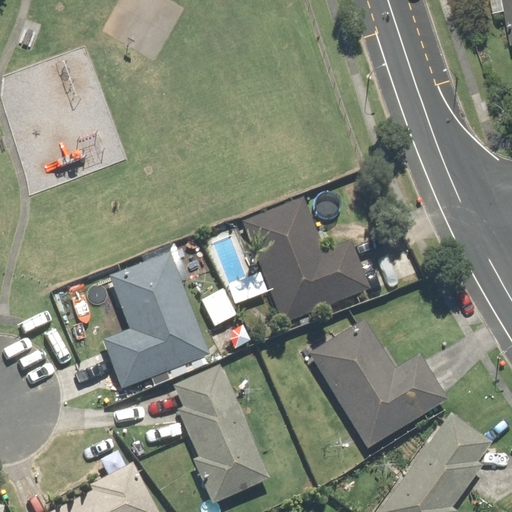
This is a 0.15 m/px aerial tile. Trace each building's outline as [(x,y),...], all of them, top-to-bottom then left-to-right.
[(511,50),(511,0),(500,0),(509,51),(511,50)] [(321,255),(299,200),(238,225),(282,331),(365,297),(344,246),(321,255)] [(209,357),(169,256),(104,282),(124,332),(101,341),(121,392),(209,357)] [(234,260),(215,267),(225,292),(244,285),(234,260)] [(392,371),(365,324),(308,357),(363,450),(442,404),(415,357),(392,371)] [(216,368),(168,388),(198,459),(190,463),(208,505),(264,481),(216,368)] [(471,467),(487,444),(449,417),(381,511),(453,511),(450,509),(476,471),(471,467)] [(83,489),(86,494),(51,511),(151,511),(128,466),(83,489)]
